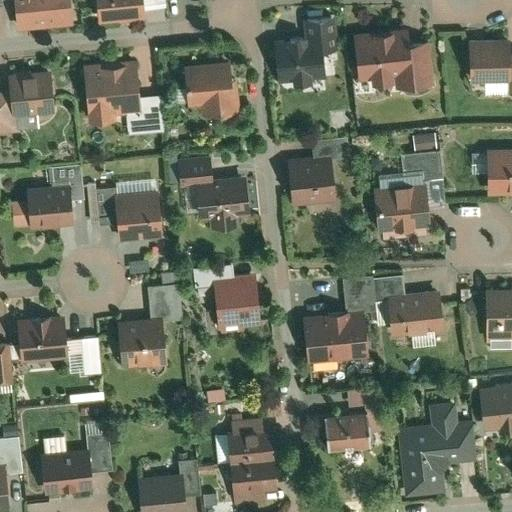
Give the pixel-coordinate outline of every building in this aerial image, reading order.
[(11,0),(14,28),(70,22),(67,0),(11,0)] [(93,0),(95,20),(141,16),(139,0),(93,0)] [(302,33),(272,35),(275,78),(322,75),(320,45),(334,44),(331,10),(300,12),(302,33)] [(404,22),(351,26),(355,72),(368,71),(368,76),(391,74),(391,80),(429,77),(426,34),(406,36),(404,22)] [(505,32),(464,33),(465,78),(507,77),(506,51),(505,32)] [(132,56),(79,62),(85,121),(109,118),(108,112),(123,110),(137,109),(136,93),(132,56)] [(225,58),(182,63),(186,104),(196,103),(197,114),(236,110),(232,76),(227,76),(225,58)] [(50,110),(46,68),(5,72),(7,90),(9,114),(15,113),(16,128),(34,126),(33,112),(50,110)] [(9,114),(7,90),(0,90),(0,130),(16,129),(16,128),(15,113),(9,114)] [(137,109),(123,110),(125,131),(161,127),(157,91),(136,93),(137,109)] [(351,133),(350,116),(332,117),(333,134),(351,133)] [(172,121),(161,122),(162,133),(173,132),(172,121)] [(417,144),(438,144),(438,129),(417,129),(417,144)] [(309,137),(310,154),(328,153),(329,155),(344,154),(343,134),(309,137)] [(511,146),(483,147),(483,192),(511,191),(511,146)] [(400,180),(423,178),(438,176),(436,147),(397,150),(400,180)] [(246,212),(242,171),(208,175),(206,153),(173,156),(176,186),(192,185),(195,217),(205,216),(206,226),(235,223),(234,213),(246,212)] [(310,154),(284,156),(288,204),(332,200),(329,155),(328,153),(310,154)] [(66,182),(68,199),(80,198),(77,161),(44,164),(46,184),(66,182)] [(110,193),(152,189),(151,177),(112,180),(112,185),(91,187),(91,181),(82,182),(85,223),(96,222),(96,225),(113,223),(110,193)] [(371,182),(375,228),(427,224),(423,178),(400,180),(371,182)] [(27,227),(70,223),(68,199),(66,182),(46,184),(24,186),(25,198),(7,200),(9,225),(27,223),(27,227)] [(115,241),(159,238),(154,189),(152,189),(110,193),(113,223),(115,241)] [(210,277),(230,275),(229,272),(229,261),(188,264),(190,287),(211,285),(210,277)] [(164,278),(180,277),(179,266),(163,267),(164,278)] [(257,321),(252,270),(229,272),(230,275),(210,277),(211,285),(214,325),(257,321)] [(345,309),(361,307),(372,306),(371,301),(369,276),(368,273),(342,275),(345,306),(345,309)] [(399,273),(369,276),(371,301),(385,300),(385,292),(401,290),(399,273)] [(144,284),(146,315),(159,314),(177,313),(175,282),(144,284)] [(511,285),(482,287),(484,334),(509,333),(509,330),(511,329),(511,285)] [(401,290),(385,292),(385,300),(387,314),(383,314),(385,334),(441,328),(437,287),(401,290)] [(298,310),(304,361),(366,354),(361,307),(345,309),(345,306),(298,310)] [(28,315),(13,316),(15,342),(16,356),(17,363),(64,360),(63,337),(61,313),(46,314),(37,312),(28,315)] [(146,315),(113,318),(117,363),(142,361),(143,365),(162,364),(159,314),(146,315)] [(76,336),(78,368),(78,371),(97,370),(95,335),(76,336)] [(76,336),(63,337),(64,360),(65,369),(78,368),(76,336)] [(6,356),(16,356),(15,342),(5,343),(6,356)] [(6,356),(5,343),(0,343),(0,381),(8,381),(6,356)] [(511,381),(476,385),(480,427),(496,426),(496,429),(511,427),(511,381)] [(445,460),(472,457),(468,417),(454,419),(451,399),(425,401),(427,421),(394,425),(401,492),(440,488),(438,469),(445,460)] [(319,414),(323,450),(367,445),(363,409),(319,414)] [(225,428),(228,461),(270,458),(268,425),(259,425),(258,416),(227,418),(227,428),(225,428)] [(85,448),(88,471),(108,469),(103,420),(80,422),(82,448),(85,448)] [(0,463),(1,473),(19,471),(15,435),(0,436),(0,463)] [(78,489),(89,488),(88,471),(85,448),(82,448),(64,450),(64,453),(37,456),(41,493),(54,491),(54,494),(79,492),(78,489)] [(180,471),(182,493),(197,491),(194,457),(174,459),(175,472),(180,471)] [(273,489),(270,458),(228,461),(231,503),(262,501),(261,490),(273,489)] [(175,472),(136,475),(139,511),(183,511),(182,493),(180,471),(175,472)]
